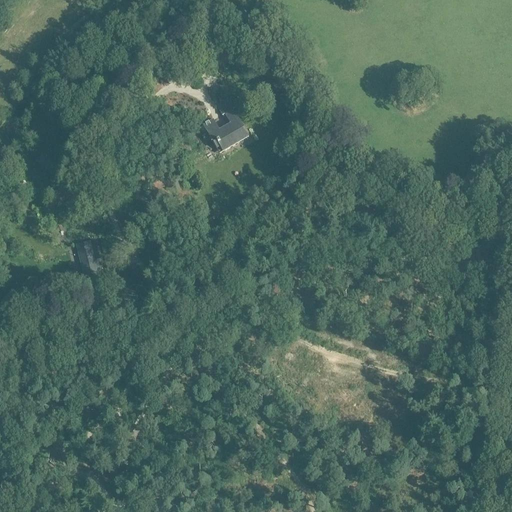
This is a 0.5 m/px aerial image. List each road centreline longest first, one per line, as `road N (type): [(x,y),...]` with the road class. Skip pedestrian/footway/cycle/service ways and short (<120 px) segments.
road 1 (track): [(181,77),(115,131),(104,155),(105,197),(151,290),(149,316),(134,336)]
road 2 (track): [(54,463),(121,405),(139,354),(134,336),(75,326),(47,331),(0,365)]
road 3 (track): [(44,511),(54,463),(99,485),(114,506)]
